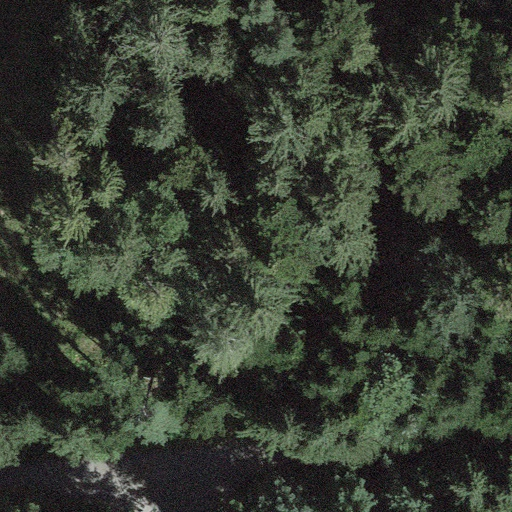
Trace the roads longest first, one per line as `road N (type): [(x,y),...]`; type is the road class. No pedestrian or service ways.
road 1 (track): [(396,249),(177,467),(511,435)]
road 2 (track): [(0,478),(177,467),(183,511)]
